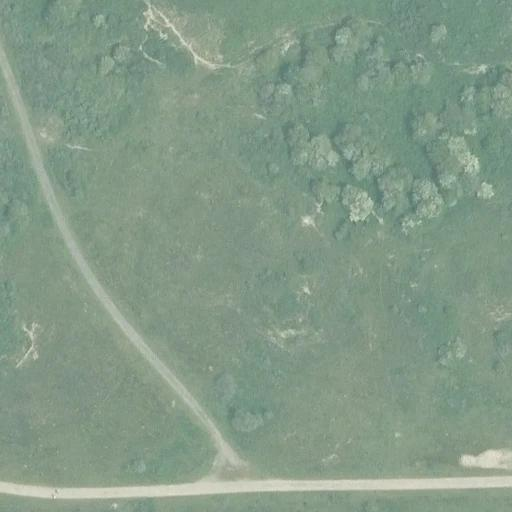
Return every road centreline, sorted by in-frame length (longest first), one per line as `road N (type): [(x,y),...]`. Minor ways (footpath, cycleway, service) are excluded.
road 1 (track): [(0,485),(511,486)]
road 2 (track): [(247,489),(230,453),(94,286),(54,215),(0,52)]
